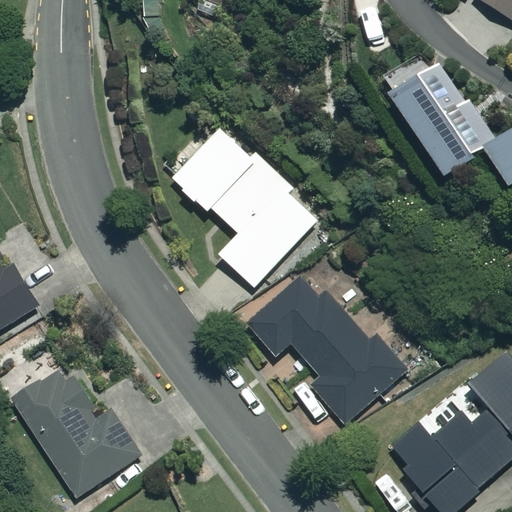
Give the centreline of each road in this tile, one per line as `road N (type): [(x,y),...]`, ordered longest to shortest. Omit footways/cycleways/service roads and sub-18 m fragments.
road 1 (residential): [(307,511),(161,322),(96,218),(67,113),(63,0)]
road 2 (residential): [(405,0),(444,41),(511,87)]
